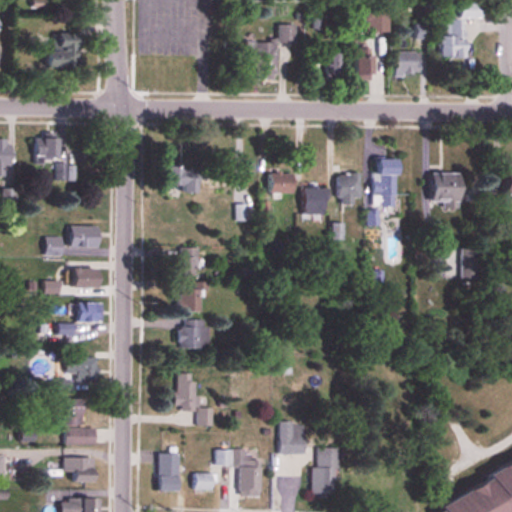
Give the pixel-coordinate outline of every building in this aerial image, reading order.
[(382,12),(359,12),(359,33),(382,33),(382,12)] [(459,21),(439,21),(439,37),(435,37),(435,59),(460,59),(459,21)] [(427,39),(427,24),(413,24),(413,39),(427,39)] [(293,25),(275,25),(275,42),(244,42),(243,68),(252,68),(252,80),(274,80),(274,44),(293,44),(293,25)] [(76,68),(76,34),(53,34),(53,51),(43,51),(43,68),(76,68)] [(390,76),(414,76),(414,53),(390,53),(390,76)] [(338,54),(322,54),(322,81),(338,81),(338,54)] [(351,55),(351,81),(368,81),(368,55),(351,55)] [(53,157),(53,137),(31,137),(31,157),(53,157)] [(392,159),(370,159),(370,206),(392,206),(392,159)] [(511,169),(511,170),(511,164),(497,164),(497,194),(511,194),(511,169)] [(74,165),(55,165),(55,180),(74,180),(74,165)] [(191,167),(163,166),(162,186),(190,187),(191,167)] [(265,193),(289,193),(289,172),(265,172),(265,193)] [(441,203),(441,210),(455,210),(455,172),(425,172),(425,203),(441,203)] [(357,202),(357,173),(333,173),(333,202),(357,202)] [(299,187),(299,214),(323,214),(323,187),(299,187)] [(3,206),(12,207),(13,197),(3,196),(3,206)] [(374,211),(366,211),(366,225),(374,225),(374,211)] [(65,248),(93,248),(93,226),(65,226),(65,248)] [(57,237),(42,237),(42,256),(57,256),(57,237)] [(195,248),(175,248),(175,276),(195,276),(195,248)] [(66,286),(93,286),(93,268),(66,268),(66,286)] [(175,312),(200,312),(200,282),(175,282),(175,312)] [(72,304),(72,323),(90,323),(90,304),(72,304)] [(175,320),(175,349),(203,349),(203,320),(175,320)] [(93,358),(61,358),(61,379),(93,379),(93,358)] [(191,411),(191,374),(171,374),(171,411),(191,411)] [(50,391),(65,391),(65,380),(50,380),(50,391)] [(49,425),(77,425),(77,399),(49,399),(49,425)] [(208,409),(194,409),(194,425),(208,425),(208,409)] [(275,454),(300,454),(300,422),(275,422),(275,454)] [(61,445),(91,445),(91,429),(61,429),(61,445)] [(308,494),(333,494),(334,448),(310,447),(308,494)] [(228,466),(234,467),(233,495),(254,496),(255,459),(242,459),(242,450),(228,449),(228,466)] [(511,503),(511,453),(479,470),(478,481),(433,504),(433,510),(429,511),(510,511),(511,505),(511,503)] [(152,491),(173,491),(173,454),(152,454),(152,491)] [(90,481),(90,457),(59,457),(59,473),(67,473),(67,481),(90,481)] [(209,490),(209,473),(187,473),(187,490),(209,490)] [(55,511),(83,511),(95,511),(95,498),(74,498),(55,498),(55,511)]
